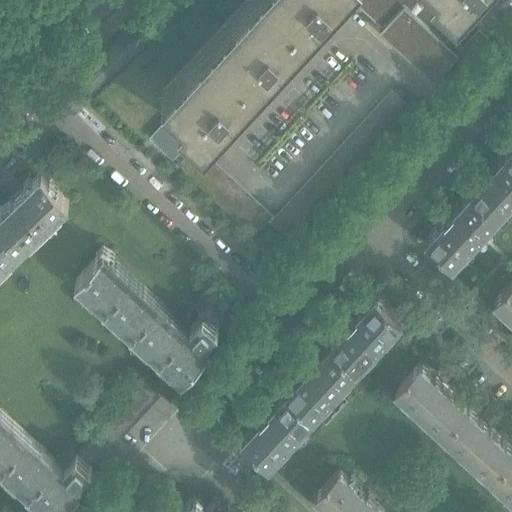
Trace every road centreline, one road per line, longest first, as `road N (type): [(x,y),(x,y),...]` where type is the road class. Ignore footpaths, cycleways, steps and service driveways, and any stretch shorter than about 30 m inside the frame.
road 1 (residential): [(0,156),(43,116),(57,114),(280,316)]
road 2 (residential): [(370,240),(511,82)]
road 3 (residential): [(511,368),(370,240)]
road 4 (residential): [(173,438),(280,316)]
road 5 (secondary): [(0,106),(111,0)]
